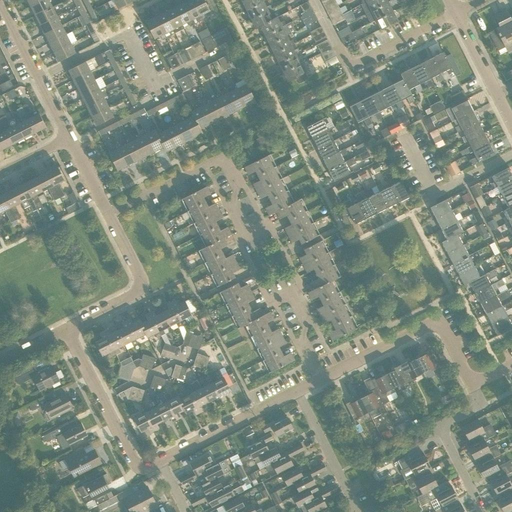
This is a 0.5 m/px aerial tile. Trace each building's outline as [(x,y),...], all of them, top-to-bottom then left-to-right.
[(44,0),(30,7),(33,13),(32,14),(34,17),(35,16),(52,8),(52,7),(48,0),(44,0)] [(84,3),(89,12),(93,9),(88,0),(84,3)] [(113,0),(116,5),(113,6),(115,10),(134,0),(113,0)] [(192,20),(194,25),(203,20),(201,16),(200,16),(192,0),(189,0),(186,2),(185,1),(181,2),(182,4),(182,3),(191,21),(192,20)] [(192,0),(200,16),(201,16),(209,11),(203,0),(192,0)] [(245,0),(242,2),(241,1),(240,2),(241,6),(243,5),(246,10),(246,11),(263,2),(266,0),(245,0)] [(299,10),(306,7),(302,0),(295,3),(299,10)] [(327,11),(338,5),(335,0),(325,0),(322,2),(327,11)] [(363,4),(361,5),(366,14),(371,12),(388,3),(388,2),(386,0),(371,0),(367,2),(366,2),(363,4)] [(371,24),(376,21),(393,12),(393,11),(390,6),(392,4),(389,1),(388,2),(388,3),(371,12),(366,14),(371,24)] [(246,11),(246,10),(245,11),(246,15),(248,14),(251,20),(268,11),(272,9),(270,5),(266,7),(263,2),(246,11)] [(182,25),(187,22),(190,27),(194,25),(192,20),(191,21),(182,3),(182,4),(176,6),(176,5),(172,7),(173,8),(182,25)] [(59,4),(52,7),(52,8),(35,16),(38,22),(37,23),(38,26),(40,26),(40,25),(57,17),(54,12),(61,8),(59,4)] [(76,7),(81,16),(85,14),(81,4),(76,7)] [(331,20),(343,14),(340,9),(338,5),(327,11),(331,20)] [(164,13),(174,34),(184,28),(182,25),(173,8),(167,11),(167,10),(163,12),(164,13)] [(315,14),(312,8),(301,14),(304,19),(315,14)] [(93,9),(89,12),(93,21),(98,19),(93,9)] [(260,27),(277,19),(275,13),(270,16),(268,11),(251,20),(249,20),(250,24),(253,24),(256,29),(259,28),(261,27),(260,27)] [(393,12),(376,21),(381,30),(398,21),(394,15),(396,13),(394,11),(393,11),(393,12)] [(507,11),(501,14),(511,36),(511,21),(507,11)] [(40,25),(40,26),(43,31),(41,32),(43,35),(44,35),(44,34),(61,26),(59,21),(65,17),(63,13),(57,17),(40,25)] [(164,13),(158,16),(157,14),(154,16),(155,17),(165,38),(174,34),(164,13)] [(81,16),(85,25),(90,23),(85,14),(81,16)] [(315,14),(304,19),(306,24),(317,19),(315,14)] [(331,20),(334,26),(345,20),(343,14),(331,20)] [(511,36),(501,14),(495,17),(500,27),(496,29),(507,51),(508,54),(511,51),(511,36)] [(155,17),(149,20),(148,19),(145,21),(154,39),(160,36),(162,40),(165,38),(155,17)] [(280,23),(277,19),(260,27),(261,27),(259,28),(259,31),(262,30),(264,35),(265,36),(286,25),(284,21),(280,23)] [(90,23),(85,25),(90,34),(95,32),(90,23)] [(266,39),(269,45),(286,36),(291,34),(286,25),(265,36),(264,35),(263,36),(264,40),(266,39)] [(44,34),(44,35),(47,40),(46,41),(48,45),(49,44),(66,35),(61,26),(44,34)] [(324,32),(321,27),(310,32),(313,37),(324,32)] [(341,39),(352,33),(349,27),(337,32),(341,39)] [(210,36),(216,47),(220,45),(226,42),(227,44),(233,41),(227,28),(221,31),(210,36)] [(507,51),(496,29),(489,33),(500,55),(507,51)] [(95,32),(90,34),(95,44),(99,41),(95,32)] [(324,32),(313,37),(316,43),(327,37),(324,32)] [(341,39),(343,44),(355,38),(352,33),(341,39)] [(54,53),(71,45),(66,35),(49,44),(52,50),(51,50),(52,54),(54,53)] [(210,36),(202,41),(207,51),(216,47),(210,36)] [(271,48),(274,54),(291,46),(291,45),(295,43),(293,39),(289,41),(286,36),(269,45),(268,46),(268,49),(271,48)] [(317,45),(321,54),(332,48),(328,40),(317,45)] [(192,45),(198,57),(206,52),(200,41),(196,44),(192,45)] [(54,53),(56,59),(55,59),(57,63),(75,54),(71,45),(54,53)] [(198,57),(192,45),(185,49),(191,60),(198,57)] [(274,54),(272,55),(273,58),(276,58),(279,63),(279,64),(300,53),(298,48),(294,50),(291,46),(274,54)] [(332,48),(321,54),(325,61),(336,56),(332,48)] [(105,52),(110,61),(114,59),(110,51),(109,50),(105,52)] [(183,50),(178,53),(183,64),(188,61),(183,50)] [(174,55),(180,66),(183,64),(178,53),(174,55)] [(280,67),(283,72),(283,73),(305,62),(300,53),(279,64),(279,63),(277,64),(278,67),(280,67)] [(443,53),(432,58),(440,74),(446,71),(448,74),(453,71),(456,76),(460,74),(450,54),(445,57),(443,53)] [(180,66),(174,55),(167,58),(172,69),(180,66)] [(101,56),(95,59),(98,65),(105,62),(101,56)] [(226,56),(222,58),(228,69),(231,67),(226,56)] [(85,62),(69,71),(72,77),(70,77),(72,81),(73,80),(90,71),(95,69),(94,67),(98,65),(95,59),(94,58),(85,62)] [(228,69),(222,58),(219,60),(224,71),(228,69)] [(421,64),(430,82),(436,79),(437,81),(439,85),(444,82),(441,76),(432,58),(421,64)] [(110,61),(115,71),(119,68),(114,59),(110,61)] [(283,73),(283,72),(282,73),(283,76),(285,76),(288,82),(295,78),(297,83),(300,84),(307,80),(308,77),(305,72),(309,70),(305,62),(283,73)] [(421,64),(410,70),(419,87),(425,84),(427,87),(428,90),(433,87),(430,82),(421,64)] [(511,65),(503,69),(506,75),(511,72),(511,65)] [(208,66),(204,68),(209,78),(213,76),(208,66)] [(115,71),(119,80),(123,78),(119,68),(115,71)] [(209,78),(204,68),(200,69),(206,80),(209,78)] [(408,93),(409,93),(414,90),(415,93),(415,92),(417,96),(422,93),(419,87),(410,70),(399,75),(402,80),(408,93)] [(73,80),(76,86),(75,87),(76,90),(78,89),(95,81),(90,71),(73,80)] [(185,77),(191,88),(194,86),(189,75),(185,77)] [(191,88),(185,77),(178,80),(183,91),(191,88)] [(123,78),(119,80),(124,89),(128,87),(123,78)] [(0,84),(0,86),(3,92),(13,87),(10,80),(0,84)] [(402,80),(391,85),(400,103),(406,100),(409,106),(414,104),(413,100),(409,93),(408,93),(402,80)] [(99,90),(95,81),(78,89),(81,95),(80,96),(81,99),(82,99),(82,98),(99,90)] [(237,89),(246,106),(252,103),(252,105),(256,103),(247,84),(237,89)] [(381,91),(390,108),(395,106),(398,112),(404,110),(400,103),(391,85),(381,91)] [(229,93),(228,94),(236,111),(237,111),(242,108),(243,109),(246,108),(246,106),(237,89),(233,91),(230,86),(226,89),(229,93)] [(116,87),(107,92),(109,96),(118,92),(116,87)] [(124,89),(128,98),(133,96),(128,87),(124,89)] [(104,99),(99,90),(82,98),(82,99),(85,104),(84,105),(86,109),(87,108),(87,107),(104,99)] [(7,94),(10,100),(16,97),(13,91),(7,94)] [(381,91),(370,96),(379,114),(390,108),(381,91)] [(465,98),(464,97),(462,92),(452,98),(454,103),(465,98)] [(172,99),(175,103),(184,99),(182,94),(172,99)] [(236,111),(228,94),(219,98),(227,116),(227,115),(233,112),(234,114),(238,112),(237,111),(236,111)] [(133,108),(137,106),(133,96),(128,98),(133,108)] [(370,96),(359,102),(368,119),(374,116),(377,123),(382,120),(370,96)] [(210,103),(218,120),(224,117),(225,119),(228,117),(227,115),(227,116),(219,98),(210,103)] [(87,107),(87,108),(90,114),(89,114),(90,118),(92,117),(92,116),(109,108),(104,99),(87,107)] [(163,103),(165,108),(175,103),(172,99),(163,103)] [(371,126),(368,119),(359,102),(348,107),(357,125),(363,122),(366,128),(367,128),(371,126)] [(440,102),(435,104),(439,111),(444,109),(443,107),(440,102)] [(456,121),(473,112),(467,102),(450,110),(453,116),(450,117),(449,118),(451,124),(456,121)] [(154,108),(156,112),(165,108),(163,103),(154,108)] [(218,120),(210,103),(200,108),(209,125),(209,124),(215,122),(215,123),(219,122),(218,120)] [(22,107),(35,134),(46,128),(39,114),(33,117),(26,105),(22,107)] [(191,112),(193,117),(193,116),(200,129),(206,126),(207,128),(210,126),(209,124),(209,125),(200,108),(195,110),(193,106),(189,108),(191,112)] [(23,122),(17,125),(24,139),(35,134),(22,107),(17,110),(23,122)] [(92,116),(92,117),(95,123),(93,123),(95,127),(113,118),(109,108),(92,116)] [(154,108),(146,112),(145,112),(146,113),(145,113),(147,117),(156,112),(154,108)] [(348,115),(345,108),(339,112),(342,118),(348,115)] [(135,113),(137,118),(145,113),(146,113),(145,112),(146,112),(144,109),(135,113)] [(461,132),(478,123),(473,112),(456,121),(459,127),(454,129),(457,134),(461,132)] [(137,118),(135,113),(125,118),(128,122),(137,118)] [(397,122),(401,130),(411,124),(406,114),(397,119),(398,122),(397,122)] [(0,118),(0,119),(13,145),(24,139),(17,125),(14,119),(8,122),(5,116),(0,118)] [(203,135),(200,129),(193,116),(193,117),(184,121),(193,139),(193,138),(199,135),(199,137),(203,135)] [(430,117),(423,121),(428,131),(435,127),(430,117)] [(116,122),(118,127),(128,122),(125,118),(116,122)] [(0,146),(2,150),(13,145),(0,119),(0,131),(1,133),(0,133),(0,146)] [(305,129),(311,139),(328,131),(325,126),(328,124),(325,119),(305,129)] [(184,121),(175,126),(184,143),(190,140),(190,142),(194,140),(193,138),(193,139),(184,121)] [(348,121),(336,127),(339,133),(351,127),(348,121)] [(107,127),(109,132),(118,127),(116,122),(107,127)] [(386,128),(390,135),(401,130),(397,122),(386,128)] [(478,123),(461,132),(464,138),(461,139),(464,144),(467,143),(484,134),(478,123)] [(175,126),(166,130),(175,148),(180,145),(181,146),(185,144),(184,143),(175,126)] [(109,132),(107,127),(98,132),(100,136),(109,132)] [(386,137),(390,135),(386,128),(380,131),(383,138),(386,137)] [(164,149),(165,152),(171,149),(172,151),(176,149),(175,148),(166,130),(157,135),(164,149)] [(311,139),(316,150),(333,142),(330,136),(333,135),(330,130),(328,131),(311,139)] [(155,131),(146,135),(154,152),(160,149),(161,151),(164,149),(157,135),(155,131)] [(470,148),(459,153),(462,159),(472,154),(489,145),(484,134),(467,143),(470,148)] [(146,135),(137,140),(145,157),(151,154),(152,155),(155,154),(154,152),(146,135)] [(440,135),(433,139),(436,145),(443,141),(440,135)] [(256,140),(259,147),(267,143),(263,136),(256,140)] [(145,157),(137,140),(127,145),(136,162),(136,161),(142,159),(142,160),(146,158),(145,157)] [(336,140),(333,142),(316,150),(322,161),(339,152),(336,147),(339,146),(336,140)] [(364,146),(361,141),(354,145),(357,149),(364,146)] [(136,162),(127,145),(123,147),(120,142),(116,144),(119,149),(118,149),(126,166),(127,166),(132,163),(133,165),(137,163),(136,161),(136,162)] [(489,145),(472,154),(475,159),(469,162),(472,167),(494,156),(489,145)] [(126,166),(118,149),(109,154),(117,171),(123,168),(124,169),(128,168),(127,166),(126,166)] [(322,161),(327,172),(344,163),(342,158),(346,156),(343,150),(339,152),(322,161)] [(369,157),(367,152),(360,155),(362,161),(369,157)] [(255,172),(257,177),(274,168),(267,156),(244,168),(248,176),(255,172)] [(352,159),(344,163),(327,172),(333,183),(349,174),(347,168),(353,165),(354,162),(352,159)] [(444,167),(450,178),(459,174),(453,163),(444,167)] [(379,164),(372,168),(375,173),(382,170),(379,164)] [(57,167),(46,172),(59,198),(65,195),(59,183),(64,181),(57,167)] [(274,168),(257,177),(260,181),(253,185),(256,192),(280,180),(274,168)] [(497,188),(511,179),(511,174),(508,168),(491,176),(495,182),(492,184),(495,189),(497,188)] [(35,178),(42,192),(48,189),(54,201),(55,200),(57,205),(62,203),(59,198),(46,172),(35,178)] [(42,192),(35,178),(24,184),(37,209),(42,207),(36,195),(42,192)] [(389,187),(398,205),(409,199),(400,182),(394,185),(392,179),(386,182),(389,187)] [(511,179),(497,188),(500,193),(497,194),(500,200),(503,198),(511,193),(511,179)] [(267,196),(269,201),(286,192),(280,180),(256,192),(260,200),(267,196)] [(342,183),(334,186),(337,191),(344,187),(342,183)] [(470,187),(476,199),(481,196),(481,195),(483,194),(478,183),(470,187)] [(37,209),(24,184),(13,189),(20,203),(24,209),(30,206),(32,212),(37,209)] [(184,199),(190,211),(205,203),(203,198),(211,194),(207,187),(184,199)] [(382,187),(377,190),(378,193),(387,210),(398,205),(389,187),(384,190),(382,187)] [(20,203),(13,189),(2,195),(15,220),(16,220),(20,218),(14,206),(20,203)] [(371,189),(365,193),(368,198),(376,215),(387,210),(378,193),(374,195),(371,189)] [(76,194),(81,203),(89,199),(84,190),(76,194)] [(292,204),(286,192),(269,201),(272,206),(265,209),(269,216),(276,213),(292,205),(292,204)] [(466,203),(467,202),(473,200),(470,193),(462,197),(466,203)] [(500,206),(503,212),(511,207),(511,193),(503,198),(505,204),(500,206)] [(15,220),(2,195),(0,196),(0,213),(4,211),(10,223),(11,223),(13,226),(18,224),(16,220),(15,220)] [(376,215),(368,198),(362,201),(359,195),(354,198),(357,204),(365,221),(376,215)] [(481,196),(476,199),(481,209),(487,206),(481,196)] [(429,208),(435,219),(453,210),(450,204),(452,203),(449,198),(429,208)] [(473,200),(467,202),(471,209),(476,206),(473,200)] [(286,216),(289,221),(305,213),(299,201),(292,204),(292,205),(276,213),(280,220),(286,216)] [(365,221),(357,204),(352,207),(349,201),(340,206),(345,216),(348,214),(355,226),(365,221)] [(77,202),(66,208),(68,213),(80,208),(77,202)] [(208,208),(205,203),(190,211),(196,223),(219,211),(215,204),(208,208)] [(487,206),(481,209),(484,216),(490,213),(487,206)] [(39,209),(42,215),(47,212),(45,207),(39,209)] [(511,207),(503,212),(506,217),(503,219),(505,224),(508,222),(511,220),(511,207)] [(453,210),(435,219),(440,229),(458,221),(455,216),(458,214),(455,209),(453,210)] [(481,216),(478,210),(472,213),(475,219),(481,216)] [(196,223),(202,235),(217,227),(215,222),(223,219),(219,211),(196,223)] [(284,229),(288,237),(311,225),(305,213),(289,221),(291,226),(284,229)] [(34,223),(37,229),(45,225),(42,219),(34,223)] [(488,222),(492,231),(498,228),(494,219),(488,222)] [(440,229),(446,240),(461,233),(466,230),(464,231),(461,226),(463,224),(461,220),(458,221),(440,229)] [(476,227),(481,236),(488,232),(483,223),(476,227)] [(311,225),(288,237),(292,244),(298,240),(301,245),(317,237),(311,225)] [(202,235),(208,246),(208,247),(224,239),(231,235),(228,228),(220,232),(217,227),(202,235)] [(446,240),(441,243),(446,253),(464,245),(461,239),(463,238),(461,233),(446,240)] [(201,250),(207,262),(223,254),(221,250),(227,246),(224,239),(208,247),(208,246),(201,250)] [(484,243),(489,254),(494,252),(489,241),(484,243)] [(299,259),(303,267),(326,255),(320,243),(304,251),(306,255),(299,259)] [(467,244),(464,245),(446,253),(452,264),(469,256),(466,250),(469,249),(467,244)] [(475,266),(472,262),(480,258),(479,255),(483,253),(482,250),(469,256),(452,264),(458,275),(475,266)] [(223,254),(207,262),(213,275),(236,263),(232,256),(226,259),(223,254)] [(326,255),(303,267),(307,274),(314,270),(316,275),(332,267),(326,255)] [(192,261),(186,264),(189,270),(196,266),(192,261)] [(236,263),(213,275),(219,287),(235,279),(233,273),(239,270),(236,263)] [(475,266),(458,275),(463,286),(468,283),(480,277),(477,271),(480,270),(478,265),(475,266)] [(332,267),(316,275),(318,280),(311,283),(315,290),(331,282),(338,279),(332,267)] [(488,273),(480,277),(468,283),(474,294),(491,285),(488,279),(497,274),(495,269),(488,273)] [(503,280),(495,283),(498,288),(505,284),(503,280)] [(315,290),(308,293),(312,301),(318,297),(321,302),(337,294),(331,282),(315,290)] [(491,285),(474,294),(479,305),(497,296),(494,290),(497,288),(495,283),(491,285)] [(222,292),(228,304),(251,293),(247,285),(240,289),(238,284),(222,292)] [(497,296),(479,305),(485,315),(502,306),(499,301),(511,295),(508,290),(497,296)] [(228,304),(234,316),(250,308),(248,304),(254,300),(251,293),(228,304)] [(343,306),(337,294),(321,302),(323,307),(316,310),(320,318),(343,306)] [(171,303),(183,326),(188,324),(185,319),(191,316),(184,303),(178,306),(175,301),(171,303)] [(485,315),(490,326),(508,317),(505,311),(511,307),(511,303),(511,302),(502,306),(485,315)] [(163,314),(170,327),(177,324),(178,327),(180,328),(183,326),(171,303),(166,306),(169,310),(163,314)] [(331,321),(333,326),(349,318),(343,306),(320,318),(324,325),(331,321)] [(263,317),(263,316),(259,310),(252,313),(250,308),(234,316),(240,329),(247,325),(263,317)] [(154,312),(149,314),(160,336),(165,334),(164,331),(170,327),(163,314),(156,317),(154,312)] [(247,325),(253,337),(269,329),(266,324),(274,320),(270,313),(263,316),(263,317),(247,325)] [(147,321),(141,324),(140,325),(145,334),(148,339),(155,335),(157,338),(160,336),(149,314),(145,317),(147,321)] [(201,314),(194,317),(199,328),(206,325),(201,314)] [(508,317),(490,326),(496,337),(511,328),(511,325),(510,322),(511,321),(511,318),(510,316),(508,317)] [(349,318),(333,326),(335,331),(328,334),(332,342),(355,330),(349,318)] [(130,319),(125,322),(134,340),(136,339),(145,334),(140,325),(141,324),(139,321),(133,324),(130,319)] [(124,329),(117,332),(124,346),(132,342),(133,346),(137,344),(138,344),(136,339),(134,340),(125,322),(121,324),(124,329)] [(253,337),(259,349),(282,337),(279,330),(271,333),(269,329),(253,337)] [(104,333),(115,355),(120,352),(119,349),(124,346),(117,332),(111,335),(108,331),(104,333)] [(115,355),(104,333),(100,335),(102,340),(95,343),(98,348),(96,349),(100,355),(101,354),(102,357),(110,353),(112,357),(115,355)] [(182,346),(188,348),(192,336),(186,334),(182,346)] [(198,338),(196,345),(200,346),(205,343),(201,335),(197,337),(198,338)] [(192,336),(188,348),(194,349),(196,345),(198,338),(197,337),(192,336)] [(259,349),(265,361),(281,353),(279,348),(286,344),(282,337),(259,349)] [(312,355),(321,352),(316,341),(307,344),(312,355)] [(163,351),(175,354),(176,348),(165,345),(163,351)] [(175,354),(163,351),(161,357),(173,361),(175,354)] [(416,361),(423,374),(431,370),(432,372),(439,369),(430,351),(424,354),(424,356),(416,361)] [(281,353),(265,361),(271,372),(295,361),(291,353),(283,357),(281,353)] [(195,361),(207,365),(209,359),(197,355),(195,361)] [(143,356),(139,367),(145,369),(149,358),(143,356)] [(149,358),(145,369),(151,371),(155,360),(149,358)] [(207,365),(195,361),(193,367),(205,371),(207,365)] [(409,362),(400,366),(409,384),(415,381),(414,379),(423,374),(416,361),(410,364),(409,362)] [(119,373),(131,377),(133,371),(136,369),(132,362),(122,367),(121,367),(119,373)] [(171,378),(177,380),(181,368),(175,366),(171,378)] [(404,386),(409,384),(400,366),(391,371),(392,373),(386,376),(394,392),(395,394),(406,389),(404,386)] [(33,378),(40,391),(60,381),(53,367),(37,375),(34,369),(16,378),(19,385),(33,378)] [(181,368),(177,380),(183,382),(187,370),(181,368)] [(213,370),(207,373),(213,383),(212,384),(222,403),(226,401),(223,396),(230,392),(227,387),(232,385),(223,368),(214,372),(213,370)] [(131,377),(119,373),(117,379),(129,383),(131,377)] [(377,378),(370,382),(374,390),(375,390),(379,399),(383,405),(389,402),(386,397),(394,392),(386,376),(378,380),(377,378)] [(152,383),(164,387),(166,381),(154,377),(152,383)] [(164,387),(152,383),(150,389),(162,393),(164,387)] [(222,403),(212,384),(202,389),(199,383),(198,384),(208,404),(215,400),(217,405),(222,403)] [(208,404),(198,384),(193,387),(192,384),(187,386),(188,389),(188,390),(200,414),(204,412),(202,407),(208,404)] [(128,400),(132,388),(123,393),(127,400),(128,400)] [(128,400),(134,402),(138,390),(132,388),(128,400)] [(138,390),(134,402),(140,404),(144,392),(138,390)] [(184,411),(186,415),(193,411),(196,416),(200,414),(188,390),(184,392),(186,397),(180,400),(179,401),(184,411)] [(370,395),(361,400),(368,413),(371,419),(381,414),(379,411),(384,408),(383,405),(379,399),(375,390),(374,390),(369,393),(370,395)] [(167,402),(167,403),(176,421),(181,419),(178,414),(184,411),(179,401),(180,400),(178,397),(173,399),(170,394),(167,393),(164,395),(167,402)] [(457,404),(452,393),(445,396),(450,407),(457,404)] [(42,406),(49,420),(73,408),(66,394),(46,404),(44,399),(29,406),(32,411),(42,406)] [(368,413),(361,400),(352,404),(351,402),(345,405),(354,423),(360,420),(359,418),(368,413)] [(156,408),(163,422),(169,419),(172,424),(176,421),(167,403),(156,408)] [(511,413),(511,411),(508,404),(502,407),(507,416),(511,413)] [(156,408),(145,414),(155,433),(159,430),(157,425),(163,422),(156,408)] [(155,433),(145,414),(134,419),(135,422),(134,423),(137,429),(139,428),(141,433),(148,430),(150,435),(155,433)] [(273,429),(277,437),(293,429),(287,418),(275,424),(274,422),(262,428),(265,433),(273,429)] [(409,419),(404,422),(407,429),(413,426),(411,422),(409,419)] [(471,440),(473,445),(484,440),(484,441),(495,435),(490,425),(483,429),(478,420),(462,428),(469,441),(471,440)] [(70,445),(87,436),(81,424),(77,426),(74,421),(51,433),(51,432),(44,436),(47,442),(54,438),(54,439),(57,437),(63,450),(71,446),(70,445)] [(385,440),(392,437),(388,430),(381,433),(385,440)] [(254,433),(247,437),(249,442),(256,438),(254,433)] [(253,460),(254,459),(269,451),(265,443),(273,440),(270,434),(258,440),(259,443),(247,449),(250,454),(239,459),(242,465),(253,460)] [(488,449),(484,441),(484,440),(473,445),(467,448),(474,461),(476,460),(479,465),(493,458),(493,459),(500,455),(495,445),(488,449)] [(284,457),(265,467),(265,468),(265,467),(268,473),(274,470),(277,475),(294,466),(289,458),(304,451),(301,445),(283,454),(284,457)] [(410,455),(397,462),(402,470),(400,471),(405,480),(414,475),(414,476),(426,469),(427,470),(430,468),(424,455),(421,456),(418,450),(415,445),(407,449),(410,455)] [(261,461),(265,467),(284,457),(283,454),(280,456),(276,448),(269,451),(254,459),(257,463),(261,461)] [(65,460),(59,463),(63,470),(69,467),(74,477),(101,464),(94,450),(85,455),(83,449),(65,459),(65,460)] [(212,467),(206,456),(190,464),(194,472),(179,480),(182,486),(201,476),(199,473),(212,467)] [(506,475),(510,473),(510,472),(511,471),(511,464),(510,461),(497,467),(493,459),(493,458),(479,465),(477,466),(483,479),(485,478),(488,484),(490,483),(506,475)] [(212,467),(199,473),(201,476),(203,475),(207,482),(208,483),(217,478),(218,478),(224,475),(231,471),(226,459),(218,463),(212,467)] [(293,493),(295,496),(309,489),(309,490),(316,487),(311,478),(326,471),(323,465),(305,474),(306,477),(293,484),(294,484),(296,489),(294,490),(293,493)] [(238,474),(243,472),(240,466),(235,469),(238,474)] [(306,477),(305,474),(302,476),(298,468),(281,476),(287,487),(294,484),(293,484),(306,477)] [(429,475),(427,470),(426,469),(414,476),(414,475),(405,480),(410,490),(417,486),(421,494),(422,495),(438,487),(438,486),(431,474),(429,475)] [(246,477),(243,472),(238,474),(240,480),(246,477)] [(254,473),(248,476),(251,482),(257,479),(254,473)] [(90,482),(78,488),(82,498),(90,494),(93,499),(87,502),(88,503),(86,504),(89,509),(96,506),(97,505),(100,504),(109,499),(103,487),(110,482),(106,474),(95,479),(94,478),(89,480),(90,482)] [(511,482),(510,483),(506,475),(490,483),(496,496),(499,495),(501,499),(501,500),(511,494),(511,482)] [(208,483),(207,482),(200,486),(205,494),(190,501),(193,507),(209,499),(212,498),(210,495),(223,488),(218,478),(217,478),(208,483)] [(243,480),(248,489),(252,487),(247,478),(243,480)] [(379,486),(382,492),(394,486),(391,480),(379,486)] [(47,487),(52,495),(60,491),(56,482),(47,487)] [(422,495),(421,494),(417,497),(421,506),(430,502),(434,511),(441,507),(442,507),(456,500),(456,501),(458,500),(451,486),(449,487),(446,482),(438,486),(438,487),(422,495)] [(212,498),(209,499),(210,501),(208,502),(212,508),(235,496),(244,491),(241,486),(232,491),(229,485),(223,488),(210,495),(212,498)] [(124,499),(131,511),(146,511),(157,507),(147,487),(124,499)] [(295,496),(292,498),(298,509),(301,508),(301,507),(317,499),(316,496),(313,497),(312,495),(318,491),(316,487),(309,490),(309,489),(295,496)] [(301,507),(301,508),(303,511),(317,511),(326,508),(322,500),(337,492),(334,487),(316,496),(317,499),(301,507)] [(260,494),(263,499),(268,496),(265,491),(260,494)] [(270,495),(273,501),(279,498),(276,492),(270,495)] [(511,511),(511,494),(501,500),(501,499),(497,501),(502,511),(511,511)] [(100,504),(97,505),(100,511),(119,502),(116,496),(109,499),(100,504)] [(237,511),(245,508),(240,498),(223,506),(225,511),(237,511)] [(279,498),(273,501),(276,506),(281,503),(279,498)] [(464,511),(460,505),(458,506),(456,501),(456,500),(442,507),(441,507),(434,511),(464,511)]
